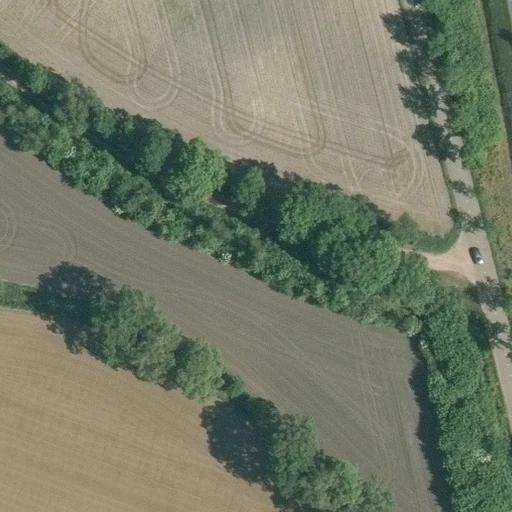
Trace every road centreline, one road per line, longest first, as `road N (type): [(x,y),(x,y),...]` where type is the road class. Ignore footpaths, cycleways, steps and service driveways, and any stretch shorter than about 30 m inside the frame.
road 1 (unclassified): [(473,287),(245,224),(112,149),(0,64)]
road 2 (unclassified): [(473,287),(402,0)]
road 3 (unclassified): [(511,445),(473,287)]
